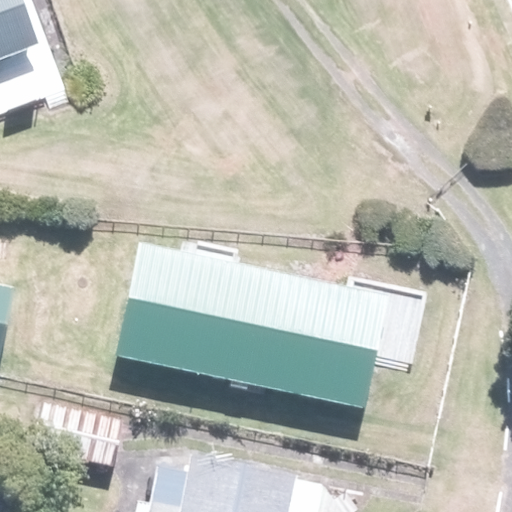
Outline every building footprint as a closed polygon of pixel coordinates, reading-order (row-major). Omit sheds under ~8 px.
[(21,0),(0,0),(0,60),(40,44),(21,0)] [(137,246),(114,356),(363,408),(387,299),(137,246)] [(0,285),(0,345),(12,288),(0,285)] [(38,402),(30,440),(110,456),(118,419),(38,402)] [(299,511),(306,480),(189,456),(185,471),(158,465),(147,511),(299,511)]
